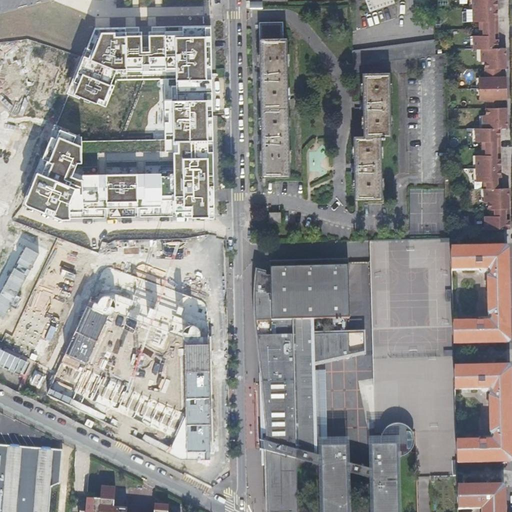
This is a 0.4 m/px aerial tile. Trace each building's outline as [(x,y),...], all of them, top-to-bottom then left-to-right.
[(364,0),(368,11),(393,2),(392,0),(364,0)] [(472,0),(473,21),(479,21),(480,35),(473,35),(473,49),(481,48),(481,61),(485,61),(485,68),(506,68),(506,65),(506,59),(505,47),(498,47),(496,0),(472,0)] [(288,176),(287,87),(286,38),(282,38),(282,22),(258,23),(259,70),(255,70),(255,79),(259,79),(259,90),(260,134),(256,134),(256,142),(260,142),(261,176),(288,176)] [(81,137),(55,127),(24,203),(62,218),(213,216),(210,27),(94,29),(69,93),(105,107),(115,81),(164,80),(165,140),(81,142),(81,137)] [(434,40),(351,51),(351,66),(434,54),(434,47),(434,40)] [(0,105),(15,111),(28,80),(0,68),(0,105)] [(357,99),(357,108),(361,108),(362,136),(352,136),(353,165),(349,165),(350,173),(353,173),(354,199),(380,199),(379,136),(390,136),(388,73),(361,74),(361,99),(357,99)] [(506,86),(506,76),(485,77),(479,77),(479,99),(486,99),(506,98),(506,97),(506,86)] [(507,112),(507,107),(486,107),(486,115),(482,115),(482,127),(475,128),(475,141),(482,140),(482,154),(476,154),(476,180),(483,180),(484,201),(488,201),(488,208),(491,208),(491,215),(484,215),(485,228),(499,228),(509,227),(509,220),(509,207),(509,196),(509,194),(509,191),(508,188),(508,186),(501,186),(500,127),(507,127),(507,126),(507,112)] [(144,134),(148,121),(136,117),(131,130),(144,134)] [(280,213),(269,213),(270,223),(280,223),(280,213)] [(370,241),(373,432),(389,432),(390,432),(390,431),(391,431),(392,431),(392,430),(393,430),(394,430),(395,430),(396,430),(397,430),(398,430),(399,430),(400,430),(401,430),(401,431),(402,431),(403,431),(414,431),(455,430),(455,426),(454,405),(454,390),(453,369),(452,344),(452,322),(451,307),(451,286),(450,271),(450,249),(449,238),(370,241)] [(503,248),(450,249),(450,271),(490,270),(490,276),(488,276),(486,280),(487,312),(489,315),(491,315),(491,319),(489,322),(452,322),(452,344),(506,342),(508,339),(506,250),(503,248)] [(347,261),(269,263),(269,266),(269,275),(265,275),(265,273),(258,271),(255,281),(254,287),(253,294),(253,313),(254,322),(262,383),(269,443),(258,440),(258,449),(263,450),(264,511),(296,511),(295,459),(320,466),(320,511),(346,511),(346,473),(370,480),(371,511),(397,511),(396,455),(399,454),(403,453),(407,449),(409,445),(409,441),(408,437),(406,434),(403,431),(402,431),(401,431),(401,430),(400,430),(399,430),(398,430),(397,430),(396,430),(395,430),(394,430),(393,430),(392,430),(392,431),(391,431),(390,431),(390,432),(389,432),(386,435),(384,439),(384,443),(385,446),(370,446),(370,471),(346,464),(345,447),(319,448),(319,457),(309,454),(307,359),(363,351),(363,333),(345,333),(345,319),(348,318),(347,261)] [(101,270),(45,393),(85,413),(89,407),(79,402),(69,398),(85,365),(109,315),(110,314),(112,314),(113,314),(178,337),(180,339),(181,341),(182,343),(182,345),(183,413),(183,417),(173,438),(169,447),(150,438),(147,444),(185,462),(210,462),(207,308),(206,306),(205,304),(203,302),(202,301),(109,267),(106,267),(104,268),(103,268),(101,270)] [(458,286),(451,286),(451,307),(459,307),(458,286)] [(183,413),(85,365),(69,398),(79,402),(83,394),(173,438),(183,417),(183,413)] [(455,442),(456,462),(508,461),(511,457),(510,413),(509,370),(506,367),(453,369),(454,390),(490,389),(492,390),(492,395),(490,395),(488,397),(489,433),(491,435),(493,435),(493,440),(491,441),(455,442)] [(462,404),(454,405),(455,426),(462,426),(462,404)] [(457,511),(457,510),(456,487),(456,462),(455,442),(455,430),(414,431),(415,511),(457,511)] [(0,511),(49,511),(51,488),(61,483),(63,452),(0,447),(0,511)] [(81,511),(174,511),(170,503),(156,502),(156,510),(154,511),(130,511),(131,508),(118,507),(120,486),(105,485),(104,499),(90,498),(88,511),(82,510),(81,511)] [(502,511),(502,490),(499,487),(456,487),(457,510),(471,509),(476,505),(483,505),(483,511),(502,511)]
